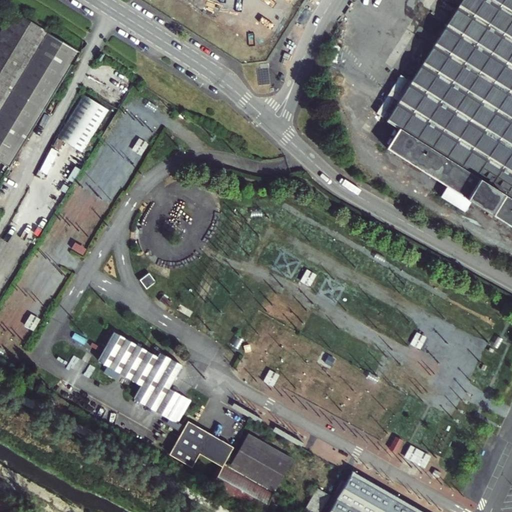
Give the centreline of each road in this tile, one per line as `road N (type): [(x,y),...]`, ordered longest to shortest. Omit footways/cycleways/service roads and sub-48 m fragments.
road 1 (residential): [(511,280),(338,183),(270,123)]
road 2 (residential): [(270,123),(215,74),(98,0)]
road 3 (residential): [(331,0),(270,123)]
